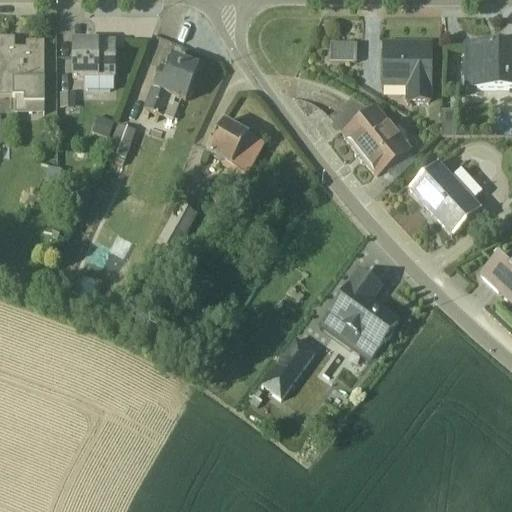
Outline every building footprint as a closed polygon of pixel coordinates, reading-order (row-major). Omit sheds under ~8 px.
[(12,55),(12,41),(0,41),(0,99),(14,100),(14,117),(42,118),(42,45),(24,45),(23,56),(12,55)] [(112,46),(71,46),(71,82),(82,83),(82,95),(112,95),(112,46)] [(328,48),(328,65),(354,65),(354,48),(328,48)] [(404,92),(404,105),(428,106),(428,105),(429,49),(381,48),(381,91),(404,92)] [(464,50),(464,93),(511,93),(511,48),(502,49),(502,50),(464,50)] [(149,92),(141,113),(161,121),(161,120),(171,123),(178,105),(183,106),(196,72),(169,62),(163,77),(158,75),(151,92),(149,92)] [(58,98),(58,112),(73,113),(73,98),(58,98)] [(392,185),(414,162),(408,156),(410,154),(375,112),(342,139),(376,180),(378,178),(383,184),(388,185),(392,185)] [(440,139),(454,139),(454,113),(440,113),(440,139)] [(97,120),(90,136),(106,142),(112,126),(97,120)] [(0,147),(10,148),(10,125),(0,125),(0,147)] [(260,148),(222,126),(204,157),(223,167),(221,171),(241,182),(260,148)] [(117,129),(95,187),(103,189),(112,165),(121,168),(123,163),(124,163),(134,135),(117,129)] [(169,142),(164,152),(185,162),(190,152),(169,142)] [(449,182),(437,168),(406,196),(450,242),(479,213),(471,205),(480,196),(459,173),(449,182)] [(222,202),(215,189),(209,197),(221,221),(232,215),(225,201),(222,202)] [(142,270),(159,280),(195,220),(176,209),(142,270)] [(131,244),(119,238),(113,250),(125,257),(131,244)] [(496,260),(478,279),(511,310),(511,254),(509,256),(500,263),(496,260)] [(362,280),(357,277),(320,329),(370,363),(399,324),(370,304),(379,292),(374,288),(375,287),(373,283),(371,281),(367,279),(364,278),(362,280)] [(314,358),(294,343),(259,390),(279,404),(314,358)]
